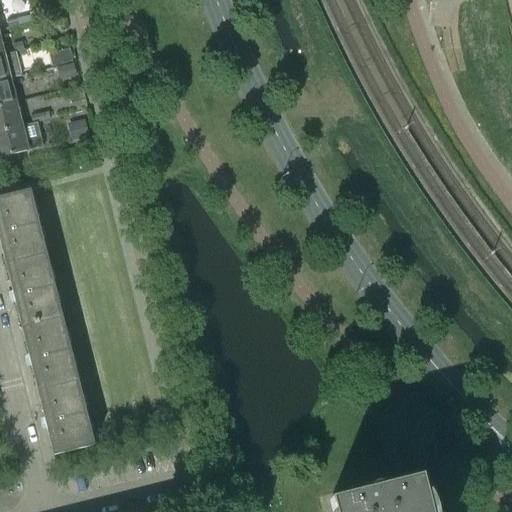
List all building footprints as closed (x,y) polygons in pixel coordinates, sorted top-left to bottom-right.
[(36,12),(29,14),(32,23),(39,21),(36,12)] [(7,22),(9,29),(19,26),(17,20),(7,22)] [(13,46),(15,53),(25,50),(23,43),(13,46)] [(21,77),(15,53),(3,56),(0,56),(0,82),(9,80),(21,77)] [(59,82),(76,78),(73,65),(56,69),(59,82)] [(0,107),(15,103),(9,80),(0,82),(0,107)] [(15,103),(0,107),(0,131),(21,126),(15,103)] [(31,118),(33,123),(43,121),(41,115),(31,118)] [(88,137),(84,120),(68,124),(72,141),(88,137)] [(21,126),(0,131),(0,158),(27,151),(21,126)] [(29,191),(0,198),(0,244),(5,265),(45,255),(29,191)] [(45,255),(5,265),(21,329),(61,319),(45,255)] [(61,319),(21,329),(37,392),(77,382),(61,319)] [(77,382),(37,392),(53,456),(93,446),(77,382)] [(427,511),(419,479),(380,489),(379,486),(369,489),(369,491),(330,501),(332,511),(427,511)]
